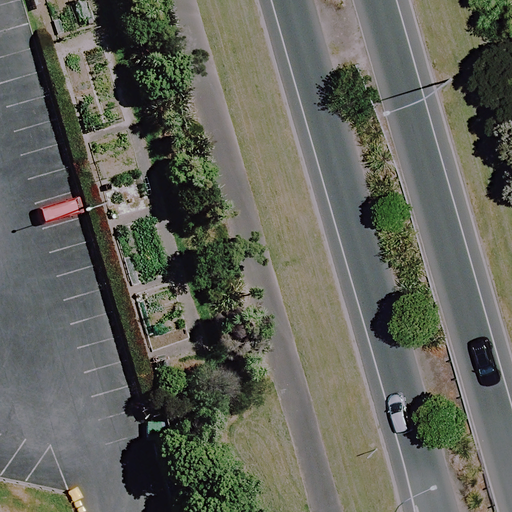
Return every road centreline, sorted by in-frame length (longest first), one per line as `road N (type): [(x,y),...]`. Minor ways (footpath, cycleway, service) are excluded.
road 1 (secondary): [(435,511),(294,0)]
road 2 (secondary): [(377,0),(511,473)]
road 3 (unknown): [(0,243),(113,495)]
